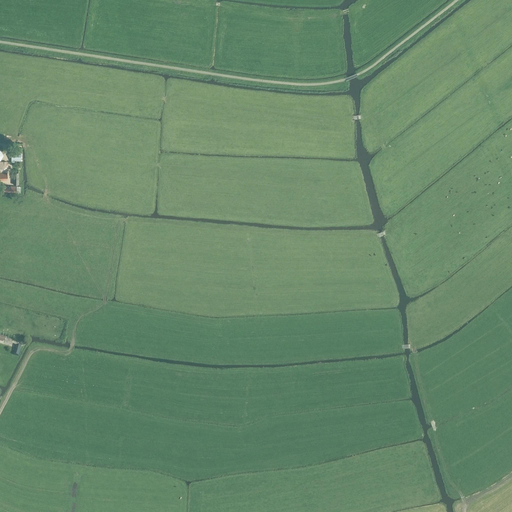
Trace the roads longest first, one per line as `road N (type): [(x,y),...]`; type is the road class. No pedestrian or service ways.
road 1 (track): [(511,171),(376,235),(117,220),(101,310),(80,319),(70,351),(30,353),(5,400)]
road 2 (track): [(330,353),(413,350),(463,505)]
